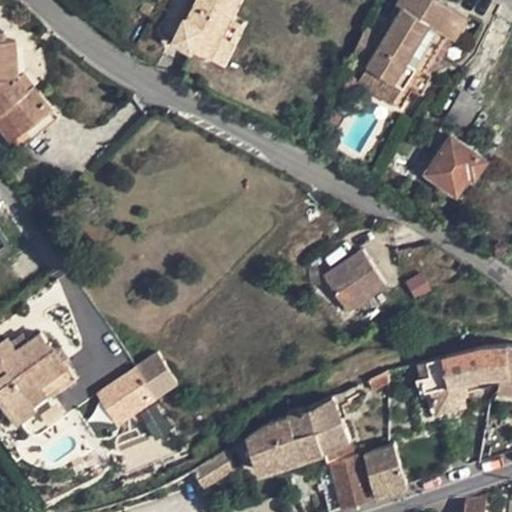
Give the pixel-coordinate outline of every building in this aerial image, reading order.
[(185,16),(174,40),(193,49),(194,46),(223,61),(233,40),(221,33),(237,0),(196,0),(188,17),(185,16)] [(365,27),(352,55),(368,65),(419,95),(431,77),(425,72),(448,33),(454,38),(467,15),(442,0),(399,0),(397,3),(403,7),(384,38),(365,27)] [(241,24),(229,19),(221,33),(233,40),(241,24)] [(0,113),(18,135),(52,107),(33,84),(27,89),(18,77),(18,76),(15,41),(7,41),(6,32),(0,32),(0,113)] [(454,38),(448,33),(425,72),(431,77),(454,38)] [(27,89),(33,84),(23,72),(18,76),(18,77),(27,89)] [(449,116),(465,124),(478,101),(462,93),(449,116)] [(60,117),(52,107),(18,135),(25,144),(60,117)] [(427,171),(457,191),(471,171),(475,174),(486,158),(451,134),(427,171)] [(0,254),(12,247),(0,230),(0,254)] [(364,249),(346,261),(349,265),(343,269),(340,265),(325,276),(348,308),(386,283),(364,249)] [(8,338),(0,343),(0,395),(18,421),(36,407),(33,404),(57,386),(60,391),(76,379),(67,367),(68,356),(62,347),(52,345),(50,342),(49,343),(40,332),(28,341),(16,350),(11,342),(8,338)] [(28,341),(23,334),(11,342),(16,350),(28,341)] [(510,373),(507,344),(483,346),(443,356),(427,359),(417,363),(420,376),(421,376),(425,390),(430,389),(436,410),(470,401),(466,380),(486,375),(500,374),(510,373)] [(511,344),(507,344),(510,373),(500,374),(498,390),(511,390),(511,344)] [(136,366),(98,393),(117,423),(156,395),(136,366)] [(389,369),(367,380),(372,390),(389,383),(389,369)] [(288,411),(289,416),(295,433),(316,426),(324,450),(328,462),(331,461),(351,455),(346,441),(351,439),(339,408),(351,403),(346,389),(308,406),(288,411)] [(266,423),(248,435),(260,472),(324,450),(316,426),(295,433),(289,416),(266,423)] [(395,441),(364,451),(376,494),(408,484),(395,441)] [(236,443),(178,479),(180,485),(228,469),(234,467),(237,464),(241,459),(241,456),(236,443)] [(351,455),(331,461),(332,465),(319,470),(329,511),(370,497),(358,453),(351,455)] [(477,503),(464,503),(462,511),(484,511),(485,508),(488,508),(490,494),(477,498),(477,503)]
